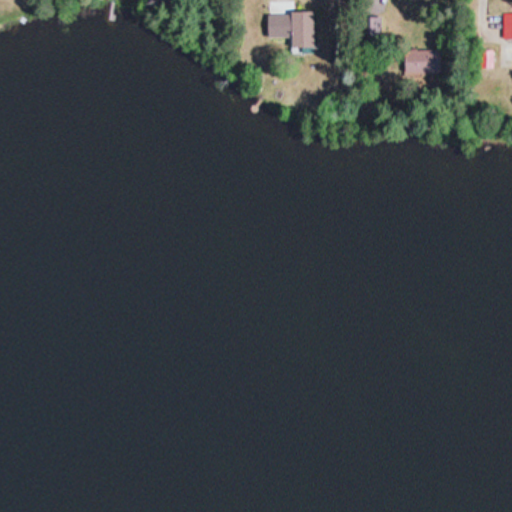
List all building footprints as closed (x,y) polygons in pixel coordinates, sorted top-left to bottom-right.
[(267,14),(287,14),(287,13),(290,13),(290,11),(312,11),(312,45),(313,51),(313,53),(303,53),(303,54),(290,55),(290,42),(287,42),(287,37),(267,37),(267,14)] [(503,12),(511,12),(511,37),(502,37),(503,12)] [(382,16),(383,36),(372,36),(364,36),(362,36),(361,17),(382,16)] [(437,50),(438,73),(419,73),(414,73),(414,72),(402,73),(402,54),(401,50),(408,50),(408,49),(414,48),(414,50),(437,50)] [(478,49),(492,49),(491,67),(478,67),(478,49)]
